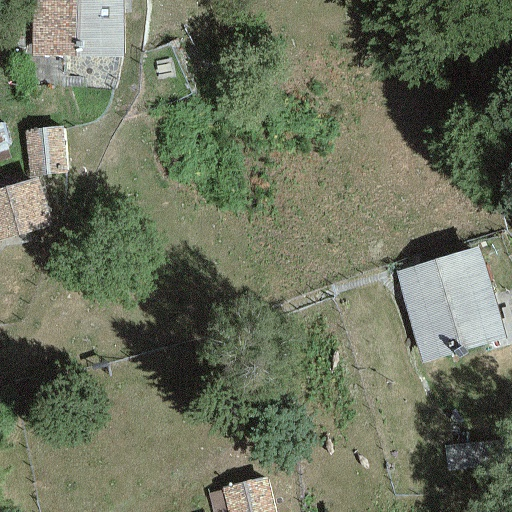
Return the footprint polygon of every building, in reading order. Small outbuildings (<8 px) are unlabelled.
[(29,0),(31,56),(118,55),(117,0),(29,0)] [(21,131),(25,177),(62,175),(59,128),(21,131)] [(0,187),(0,239),(44,226),(29,178),(0,187)] [(390,273),(417,363),(502,338),(474,248),(390,273)] [(498,440),(442,447),(445,473),(501,466),(498,440)] [(276,511),(268,477),(223,488),(224,490),(214,493),(218,511),(276,511)]
